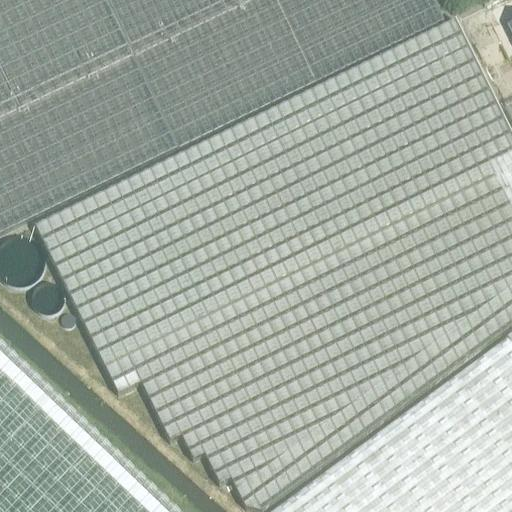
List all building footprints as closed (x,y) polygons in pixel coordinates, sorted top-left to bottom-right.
[(443,24),(431,0),(0,0),(0,240),(203,141),(443,24)] [(511,20),(511,1),(491,12),(498,27),(511,20)] [(511,66),(484,11),(461,23),(511,125),(511,66)] [(446,29),(35,232),(99,364),(115,396),(137,384),(170,448),(181,443),(192,464),(203,459),(219,491),(230,487),(243,511),(264,511),(434,387),(511,329),(511,140),(455,25),(446,29)] [(511,511),(511,339),(474,367),(297,499),(278,511),(511,511)] [(174,511),(0,346),(0,511),(174,511)]
